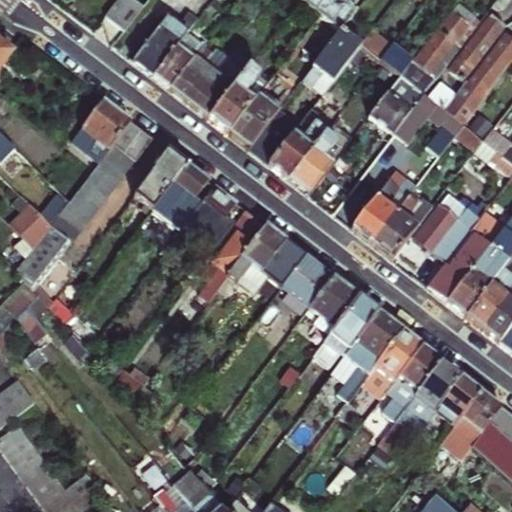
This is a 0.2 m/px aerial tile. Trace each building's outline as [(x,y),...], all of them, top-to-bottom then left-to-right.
[(125,0),(108,23),(126,38),(146,12),(130,0),(125,0)] [(356,19),(359,15),(339,0),(307,0),(303,7),(323,22),(342,37),(356,19)] [(466,0),(444,0),(458,11),(466,0)] [(511,3),(511,0),(503,0),(495,12),(502,18),(511,3)] [(415,67),(402,84),(425,102),(430,96),(482,29),(458,11),(415,67)] [(376,35),(356,19),(342,37),(362,53),(376,35)] [(169,23),(135,68),(155,83),(189,38),(184,35),(169,23)] [(491,23),(451,76),(464,85),(504,33),(491,23)] [(382,68),(395,51),(385,43),(389,36),(380,29),(376,35),(362,53),(382,68)] [(362,53),(342,37),(315,72),(336,87),(362,53)] [(189,38),(155,83),(173,97),(207,52),(189,38)] [(467,88),(456,102),(444,117),(464,132),(511,69),(511,46),(506,42),(469,89),(467,88)] [(0,89),(14,74),(9,68),(15,61),(0,49),(0,89)] [(415,67),(395,51),(382,68),(402,84),(415,67)] [(211,126),(248,79),(241,74),(229,89),(221,83),(224,79),(208,66),(215,59),(207,52),(173,97),(211,126)] [(211,126),(231,142),(265,98),(275,85),(255,69),(248,79),(211,126)] [(395,141),(425,102),(402,84),(372,123),(395,141)] [(434,99),(430,96),(425,102),(444,117),(456,102),(441,90),(434,99)] [(265,98),(231,142),(251,157),(280,119),(285,112),(265,98)] [(444,117),(425,102),(395,141),(406,150),(425,126),(429,128),(432,125),(456,143),(464,132),(444,117)] [(80,147),(104,165),(108,161),(118,149),(134,129),(106,107),(78,141),(82,144),(80,147)] [(299,134),(270,172),(291,187),(327,140),(334,131),(314,115),(299,134)] [(251,157),(270,172),(299,134),(280,119),(251,157)] [(134,129),(118,149),(129,158),(145,138),(134,129)] [(484,148),(464,132),(456,143),(476,158),(484,148)] [(0,134),(0,163),(6,170),(14,164),(64,214),(72,205),(0,134)] [(145,138),(129,158),(139,167),(156,146),(145,138)] [(338,148),(327,140),(291,187),(311,203),(334,173),(325,166),(338,148)] [(139,167),(129,158),(118,149),(108,161),(129,179),(139,167)] [(171,158),(136,203),(154,217),(160,209),(189,172),(171,158)] [(511,169),(499,158),(493,165),(498,168),(496,171),(511,183),(511,169)] [(120,190),(129,179),(108,161),(104,165),(99,172),(120,190)] [(112,201),(120,190),(99,172),(90,182),(112,201)] [(189,172),(160,209),(181,226),(210,188),(189,172)] [(373,251),(407,205),(398,198),(406,188),(396,181),(353,236),(373,251)] [(102,213),(112,201),(90,182),(80,194),(102,213)] [(217,193),(182,239),(213,263),(237,233),(237,232),(227,224),(238,210),(217,193)] [(72,205),(94,223),(102,213),(80,194),(72,205)] [(413,198),(407,205),(373,251),(393,266),(417,235),(409,227),(424,207),(413,198)] [(459,247),(463,250),(481,226),(450,202),(415,246),(443,267),(459,247)] [(62,217),(84,235),(94,223),(72,205),(64,214),(62,217)] [(14,228),(31,245),(38,253),(30,263),(20,277),(34,294),(35,296),(63,262),(75,247),(53,227),(34,209),(14,228)] [(53,227),(75,247),(84,235),(62,217),(53,227)] [(211,295),(216,298),(229,282),(255,248),(247,241),(259,226),(248,218),(237,232),(237,233),(240,236),(205,281),(216,289),(211,295)] [(511,223),(490,252),(448,308),(466,322),(506,271),(511,263),(511,223)] [(307,263),(267,232),(255,248),(229,282),(237,288),(251,270),(282,294),(285,290),(307,263)] [(446,282),(434,298),(448,308),(490,252),(475,241),(447,277),(446,282)] [(38,253),(31,245),(22,254),(30,263),(38,253)] [(285,290),(312,312),(334,284),(307,263),(285,290)] [(511,298),(511,276),(506,271),(466,322),(483,336),(511,298)] [(312,312),(310,315),(332,332),(328,338),(332,342),(361,305),(334,284),(312,312)] [(30,312),(41,302),(35,296),(34,294),(19,308),(26,316),(30,312)] [(511,298),(483,336),(500,348),(511,332),(511,298)] [(65,330),(50,312),(41,302),(30,312),(56,344),(76,368),(89,357),(65,330)] [(404,338),(361,305),(332,342),(316,362),(330,373),(340,360),(358,374),(338,400),(343,404),(335,413),(341,418),(376,374),(404,338)] [(17,324),(42,356),(56,344),(30,312),(26,316),(17,324)] [(9,313),(0,321),(0,339),(5,336),(17,324),(9,313)] [(49,364),(42,356),(17,324),(5,336),(11,344),(35,375),(49,364)] [(0,353),(11,344),(5,336),(0,339),(0,353)] [(404,338),(376,374),(389,384),(381,395),(387,400),(390,395),(424,353),(404,338)] [(424,353),(390,395),(395,399),(377,421),(375,420),(367,431),(373,435),(381,425),(392,434),(444,369),(424,353)] [(131,368),(115,388),(132,407),(150,383),(131,368)] [(417,442),(435,418),(454,433),(482,398),(444,369),(392,434),(379,451),(393,461),(412,438),(417,442)] [(8,392),(24,413),(35,405),(19,383),(8,392)] [(0,397),(0,404),(13,422),(24,413),(8,392),(0,397)] [(454,433),(437,455),(457,471),(473,451),(492,429),(503,415),(482,398),(454,433)] [(0,423),(4,429),(13,422),(0,404),(0,423)] [(511,421),(503,415),(492,429),(511,447),(511,421)] [(266,427),(210,498),(222,511),(243,511),(236,506),(286,442),(266,427)] [(511,447),(492,429),(473,451),(511,486),(511,447)] [(0,445),(0,451),(12,468),(34,452),(19,432),(0,445)] [(34,452),(12,468),(20,479),(42,463),(34,452)] [(20,479),(27,489),(49,473),(42,463),(20,479)] [(27,489),(34,499),(56,483),(49,473),(27,489)] [(358,478),(352,473),(347,479),(353,484),(358,478)] [(194,499),(187,505),(187,506),(192,511),(222,511),(210,498),(192,477),(182,485),(194,499)] [(34,499),(41,509),(63,493),(56,483),(34,499)] [(41,509),(43,511),(63,511),(72,505),(63,493),(41,509)] [(192,511),(187,506),(187,505),(178,511),(163,496),(157,502),(165,511),(192,511)] [(448,511),(434,500),(424,511),(448,511)]
